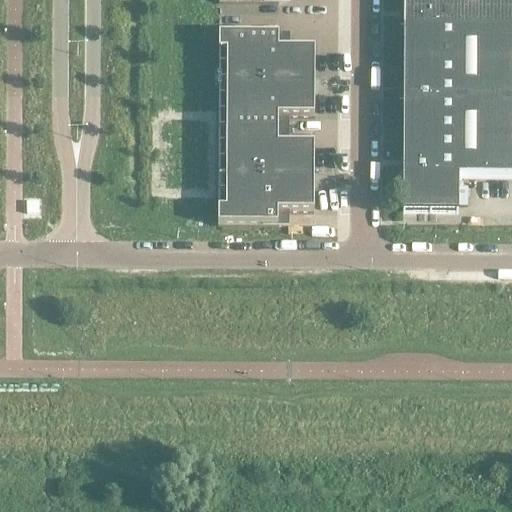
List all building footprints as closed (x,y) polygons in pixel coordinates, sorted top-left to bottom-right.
[(511,28),(511,0),(403,0),(403,28),(511,28)] [(511,103),(511,28),(403,28),(403,103),(511,103)] [(314,86),(314,52),(289,52),(289,37),(275,37),(275,38),(218,38),(218,86),(314,86)] [(314,119),(314,94),(314,86),(218,86),(218,133),(276,133),(276,119),(314,119)] [(511,179),(511,103),(403,103),(402,215),(457,215),(458,180),(511,179)] [(314,181),(314,147),(276,147),(276,133),(218,133),(218,181),(314,181)] [(313,215),(313,189),(314,181),(218,181),(217,228),(274,229),(274,230),(289,230),(289,215),(313,215)]
